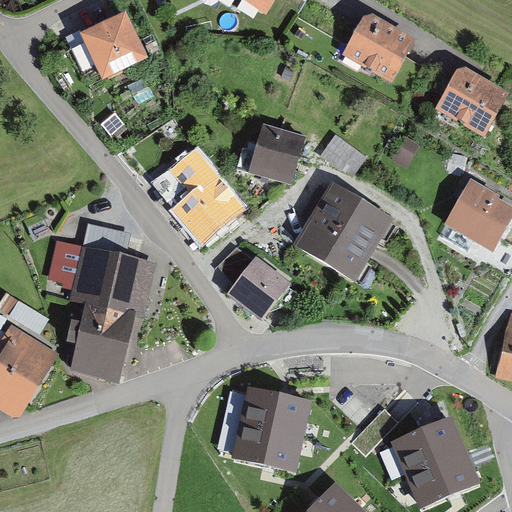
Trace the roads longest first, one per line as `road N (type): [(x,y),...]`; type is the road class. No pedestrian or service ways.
road 1 (residential): [(234,359),(221,314),(7,37)]
road 2 (unclassified): [(467,377),(417,351),(345,341),(264,348),(234,359)]
road 3 (track): [(0,436),(184,377)]
road 4 (residential): [(345,0),(511,91)]
road 5 (unclassified): [(161,511),(184,377)]
